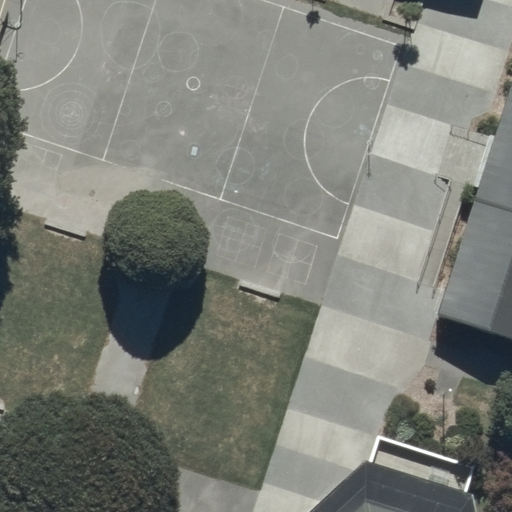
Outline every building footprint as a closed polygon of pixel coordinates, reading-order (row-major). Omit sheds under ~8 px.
[(208,0),(37,0),(12,71),(87,153),(196,131),(371,180),(404,64),(373,56),(371,63),(229,23),(208,0)] [(436,318),(511,342),(511,78),(494,135),(488,156),(478,187),(446,286),(436,318)] [(0,274),(0,398),(70,421),(108,301),(62,286),(60,293),(0,274)] [(303,497),(339,383),(168,327),(131,442),(303,497)] [(476,511),(473,495),(467,493),(364,463),(308,511),(476,511)]
